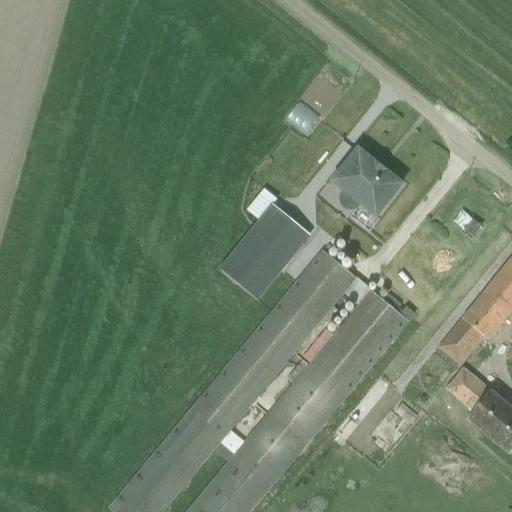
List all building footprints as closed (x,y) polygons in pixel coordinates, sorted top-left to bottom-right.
[(318,106),(335,86),(317,70),(300,90),(318,106)] [(350,220),(369,234),(401,188),(385,175),(386,174),(374,165),(373,166),(357,153),(329,185),(341,194),(339,197),(338,203),(340,209),(345,213),(352,214),(357,211),(350,220)] [(259,223),(270,210),(277,202),(263,191),(246,213),(259,223)] [(218,273),(256,303),(307,241),(270,210),(259,223),(218,273)] [(472,222),(464,232),(472,239),(480,229),(472,222)] [(445,245),(424,269),(440,283),(462,259),(445,245)] [(187,511),(252,511),(408,324),(405,322),(410,315),(388,297),(383,303),(371,293),(355,280),(355,281),(321,253),(108,510),(110,511),(164,511),(323,320),(329,326),(337,316),(331,311),(343,296),(357,308),(332,338),(325,332),(302,360),(309,366),(308,368),(302,363),(286,381),(292,386),(187,511)] [(511,313),(511,260),(438,350),(460,368),(484,340),(488,343),(511,313)] [(355,309),(350,305),(327,333),(331,337),(355,309)] [(491,394),(463,370),(444,392),(473,416),(466,424),(508,458),(511,453),(511,410),(492,393),(491,394)]
